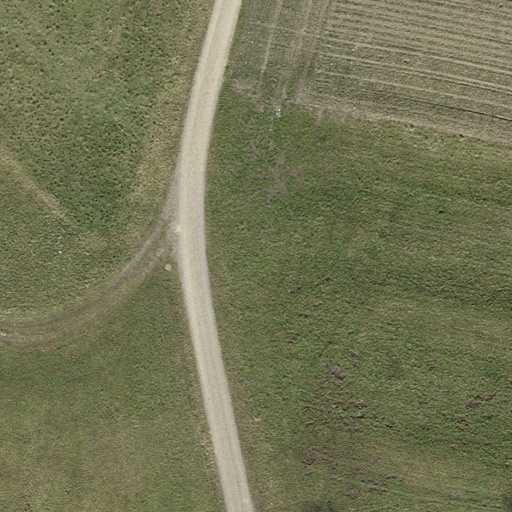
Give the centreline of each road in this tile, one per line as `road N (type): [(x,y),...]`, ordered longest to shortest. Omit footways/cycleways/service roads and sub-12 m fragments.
road 1 (track): [(243,511),(204,302),(194,193)]
road 2 (track): [(0,329),(21,333),(76,320),(126,286),(194,193)]
road 3 (track): [(194,193),(235,0)]
